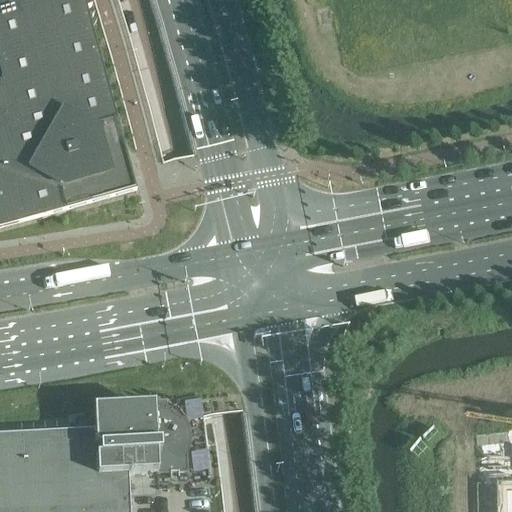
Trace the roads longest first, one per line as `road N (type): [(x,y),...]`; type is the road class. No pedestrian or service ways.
road 1 (primary): [(174,0),(203,100),(232,257)]
road 2 (primary): [(277,246),(215,0)]
road 3 (primary): [(0,363),(241,313)]
road 4 (primary): [(511,201),(277,246)]
road 5 (primary): [(232,257),(0,298)]
road 6 (primary): [(286,307),(511,265)]
road 7 (secondary): [(316,511),(286,307)]
road 8 (secondary): [(241,313),(269,511)]
